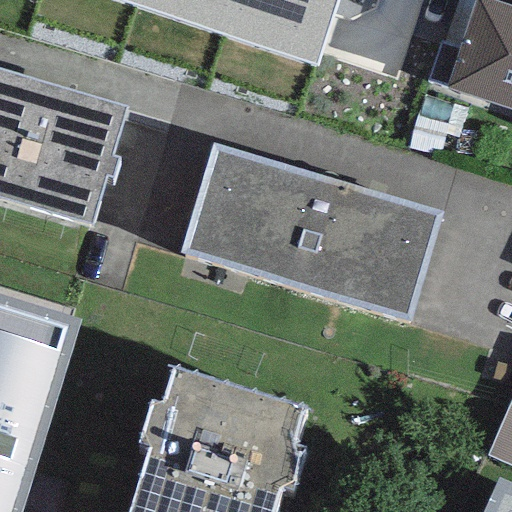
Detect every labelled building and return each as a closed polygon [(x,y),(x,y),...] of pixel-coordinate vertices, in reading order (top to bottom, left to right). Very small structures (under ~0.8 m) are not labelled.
[(355,65),(394,78),(419,0),(268,0),(252,49),(350,81),(355,65)] [(511,7),(490,0),(476,0),(448,88),(511,109),(511,7)] [(126,108),(0,71),(0,199),(91,227),(126,108)] [(438,212),(212,147),(184,253),(406,321),(438,212)] [(0,511),(20,511),(80,322),(0,297),(0,511)] [(275,511),(306,408),(173,369),(129,511),(275,511)] [(511,396),(487,453),(511,465),(511,396)]
